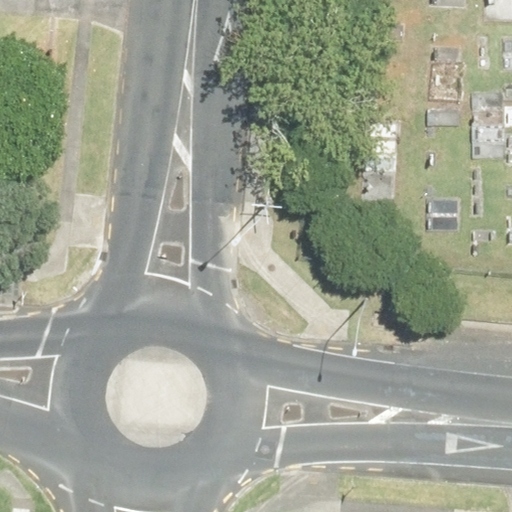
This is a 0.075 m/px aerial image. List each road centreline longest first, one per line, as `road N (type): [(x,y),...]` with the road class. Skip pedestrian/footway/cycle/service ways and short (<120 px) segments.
road 1 (residential): [(185,0),(156,282)]
road 2 (tertiary): [(253,407),(511,429)]
road 3 (tertiary): [(156,282),(220,310),(242,338),(253,407)]
road 4 (tertiary): [(143,498),(85,479),(62,458),(46,432),(39,380)]
road 5 (tertiary): [(39,380),(56,329),(83,302),(117,285),(156,282)]
road 6 (tertiary): [(253,407),(246,432),(215,473),(193,487),(143,498)]
